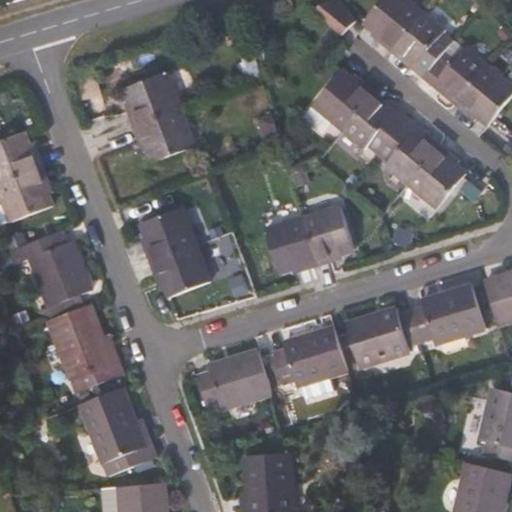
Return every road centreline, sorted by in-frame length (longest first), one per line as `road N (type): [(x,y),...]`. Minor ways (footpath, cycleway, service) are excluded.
road 1 (residential): [(511,259),(156,362)]
road 2 (residential): [(31,33),(156,362)]
road 3 (residential): [(355,52),(505,177),(511,194)]
road 4 (residential): [(156,362),(200,511)]
